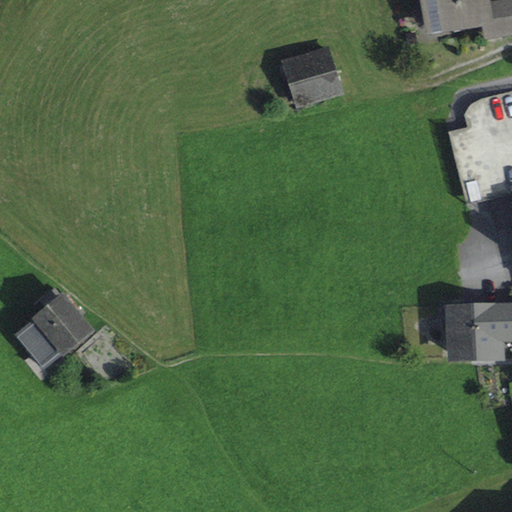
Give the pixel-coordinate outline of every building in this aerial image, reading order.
[(484,8),(482,0),(427,0),(431,17),(458,13),(460,25),(464,24),(486,21),(484,8)] [(511,32),(511,3),(496,6),(501,34),(511,32)] [(489,36),(501,34),(496,6),(484,8),(486,21),(489,36)] [(464,24),(460,25),(458,13),(431,17),(433,30),(453,26),(454,33),(465,31),(464,24)] [(288,64),(301,106),(342,93),(329,51),(288,64)] [(470,130),(488,125),(505,196),(511,194),(511,92),(481,100),(472,105),(466,113),(470,128),(470,130)] [(467,206),(505,196),(488,125),(470,130),(470,128),(449,133),(467,206)] [(19,337),(44,368),(89,331),(75,314),(80,310),(69,296),(19,337)] [(500,357),(500,341),(511,340),(511,305),(475,307),(477,358),(500,357)] [(454,326),(455,359),(477,358),(475,307),(445,308),(445,326),(454,326)]
